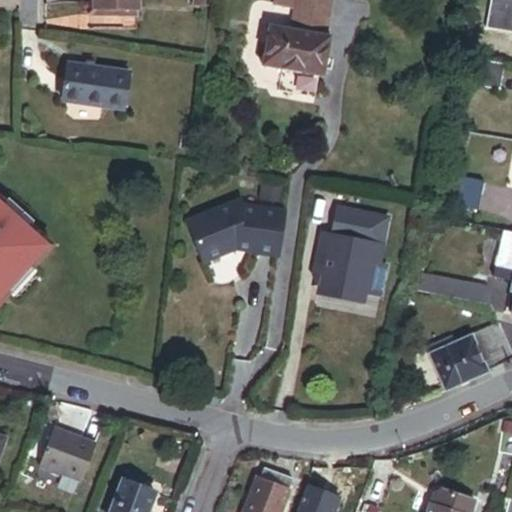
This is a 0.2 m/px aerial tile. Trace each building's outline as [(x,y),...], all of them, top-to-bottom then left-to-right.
[(87,0),(87,13),(129,14),(129,0),(87,0)] [(322,0),(297,0),(292,30),(326,37),(332,2),(322,0)] [(511,0),(492,0),(488,25),(511,29),(511,0)] [(129,14),(87,13),(87,20),(129,22),(129,14)] [(268,66),(319,76),(324,77),(332,38),(326,37),(292,30),(270,26),(263,66),(268,66)] [(508,68),(471,62),(466,89),(503,95),(508,68)] [(52,102),(113,114),(120,77),(59,66),(52,102)] [(319,76),(268,66),(264,89),(315,99),(319,76)] [(456,147),(466,149),(468,139),(458,138),(456,147)] [(444,208),(479,215),(484,186),(449,179),(444,208)] [(0,305),(11,292),(9,290),(28,269),(30,271),(51,247),(27,225),(25,228),(3,209),(5,207),(0,201),(0,305)] [(30,222),(9,203),(5,207),(3,209),(25,228),(27,225),(30,222)] [(278,265),(285,220),(241,214),(239,208),(187,228),(201,267),(237,253),(252,255),(251,260),(278,265)] [(394,223),(340,214),(336,243),(334,243),(331,266),(323,265),(320,284),(324,290),(329,290),(328,296),(371,302),(372,296),(392,299),(396,271),(387,270),(394,223)] [(511,235),(502,234),(495,271),(511,274),(511,291),(511,294),(511,235)] [(334,243),(326,242),(323,265),(331,266),(334,243)] [(30,271),(28,269),(9,290),(11,292),(14,295),(33,274),(30,271)] [(435,294),(437,278),(422,275),(419,291),(435,294)] [(469,300),(472,284),(437,278),(435,294),(443,295),(469,300)] [(489,304),(491,292),(487,287),(472,284),(469,300),(489,304)] [(443,295),(447,313),(491,305),(491,304),(489,304),(469,300),(443,295)] [(450,333),(501,324),(491,305),(447,313),(450,333)] [(488,370),(511,359),(511,349),(501,324),(473,335),(488,370)] [(489,372),(488,370),(473,335),(455,343),(448,346),(463,383),(489,372)] [(448,346),(455,343),(453,336),(445,340),(448,346)] [(433,353),(448,346),(445,340),(430,346),(433,353)] [(445,391),(463,383),(448,346),(433,353),(430,354),(445,391)] [(34,456),(76,473),(90,436),(48,420),(34,456)] [(0,464),(8,439),(0,436),(0,464)] [(118,476),(135,482),(137,475),(121,469),(118,476)] [(290,491),(294,481),(263,469),(259,479),(290,491)] [(102,511),(138,511),(148,488),(135,482),(118,476),(116,475),(102,511)] [(246,511),(281,511),(290,491),(259,479),(246,511)] [(473,511),(477,501),(444,490),(436,493),(429,511),(473,511)] [(508,511),(511,499),(481,492),(476,511),(508,511)]
